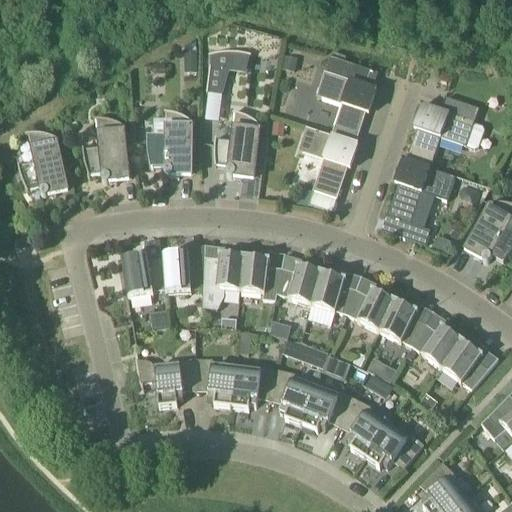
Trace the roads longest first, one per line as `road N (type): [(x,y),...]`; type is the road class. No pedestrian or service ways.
road 1 (residential): [(359,511),(312,479),(243,457),(123,449),(75,245)]
road 2 (residential): [(357,250),(259,224),(157,222),(75,245)]
road 3 (residential): [(511,339),(451,291),(357,250)]
road 4 (residential): [(357,250),(413,89)]
